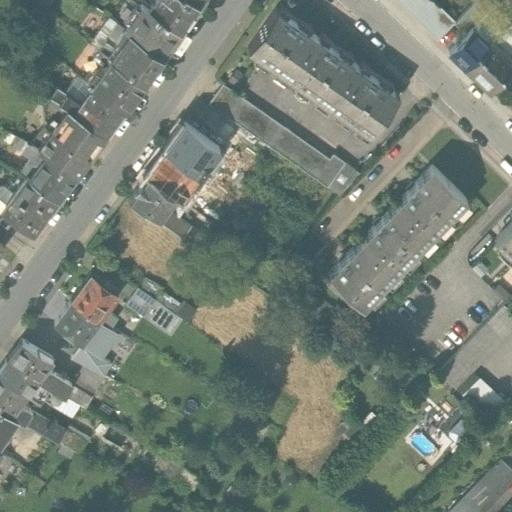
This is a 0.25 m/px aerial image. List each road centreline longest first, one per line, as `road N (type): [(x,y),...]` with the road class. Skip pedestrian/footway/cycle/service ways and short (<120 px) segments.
road 1 (tertiary): [(0,323),(237,0)]
road 2 (residential): [(353,0),(511,145)]
